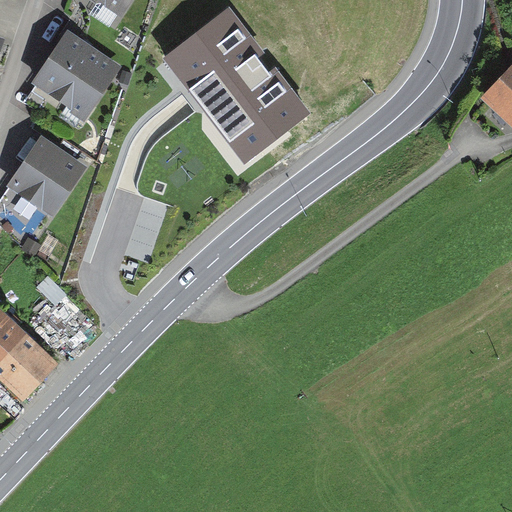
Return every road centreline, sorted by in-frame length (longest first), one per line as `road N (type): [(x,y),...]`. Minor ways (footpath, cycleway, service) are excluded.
road 1 (primary): [(462,0),(448,53),(417,99),(190,284),(0,480)]
road 2 (residential): [(0,124),(41,0)]
